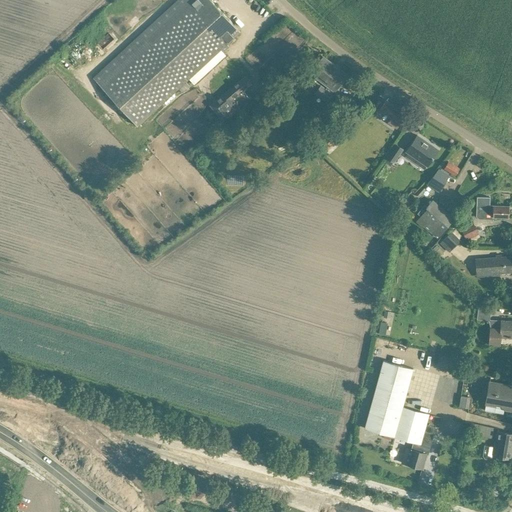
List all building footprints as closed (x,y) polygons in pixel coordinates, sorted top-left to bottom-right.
[(211,0),(177,0),(93,78),(137,126),(240,31),(211,0)] [(327,87),(326,88),(320,84),(320,85),(314,93),(326,102),(346,75),(335,66),(336,65),(334,64),(333,65),(323,58),(317,66),(312,73),(322,81),(321,83),(327,87)] [(246,77),(220,97),(234,115),(244,107),(251,100),(246,95),(242,90),(251,83),(246,77)] [(234,115),(220,97),(210,105),(219,116),(215,120),(219,126),(234,115)] [(386,100),(381,109),(380,109),(391,117),(387,123),(396,129),(406,114),(386,100)] [(316,139),(324,151),(348,135),(340,123),(316,139)] [(417,135),(411,144),(406,152),(427,166),(438,150),(417,135)] [(387,158),(393,163),(403,149),(396,145),(387,158)] [(444,168),(455,175),(459,168),(448,161),(444,168)] [(439,169),(426,184),(439,192),(449,175),(439,169)] [(493,216),(499,217),(509,217),(509,206),(490,205),(490,197),(477,197),(476,206),(479,206),(479,213),(493,214),(493,216)] [(434,234),(434,235),(437,237),(453,218),(451,220),(437,208),(439,206),(433,201),(427,208),(424,206),(418,213),(421,216),(417,221),(423,226),(427,221),(441,232),(437,237),(434,234)] [(460,227),(466,240),(479,234),(473,222),(460,227)] [(451,230),(440,243),(449,252),(461,239),(451,230)] [(499,270),(499,273),(511,271),(511,262),(511,256),(476,259),(477,272),(499,270)] [(475,307),(474,318),(490,320),(492,306),(480,305),(479,307),(475,307)] [(489,344),(490,345),(500,345),(501,337),(511,337),(511,320),(502,320),(501,328),(490,327),(489,344)] [(414,369),(385,361),(366,427),(394,436),(402,406),(403,407),(414,369)] [(511,386),(502,385),(489,382),(486,403),(505,406),(504,408),(511,409),(511,386)] [(461,395),(459,407),(469,408),(470,397),(461,395)] [(429,414),(403,407),(394,436),(413,441),(411,449),(406,447),(402,462),(422,468),(426,454),(427,454),(435,427),(426,424),(429,414)] [(469,430),(469,432),(477,434),(479,425),(471,423),(469,430)] [(484,459),(489,459),(494,456),(511,459),(511,449),(511,433),(498,431),(495,446),(484,445),(482,456),(484,459)]
